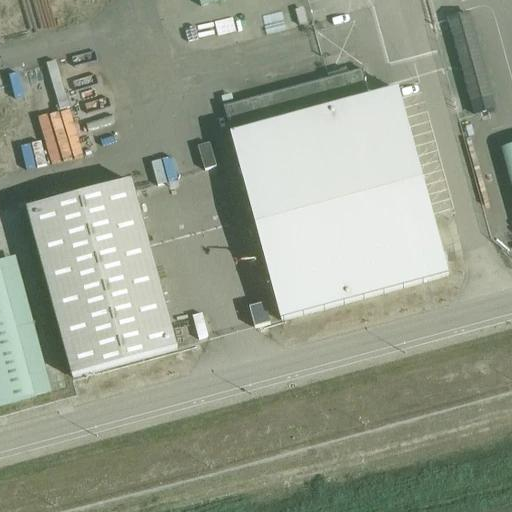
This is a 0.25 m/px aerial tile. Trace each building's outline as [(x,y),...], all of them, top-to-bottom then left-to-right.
[(467,15),(448,21),(474,117),(493,111),(467,15)] [(370,98),(362,70),(223,107),(281,321),(448,276),(398,91),(370,98)] [(511,146),(502,149),(511,187),(511,146)] [(72,378),(176,349),(131,183),(27,211),(72,378)] [(181,242),(156,246),(162,279),(186,275),(181,242)] [(0,264),(0,406),(36,397),(0,264)] [(39,338),(26,341),(34,376),(47,373),(39,338)]
